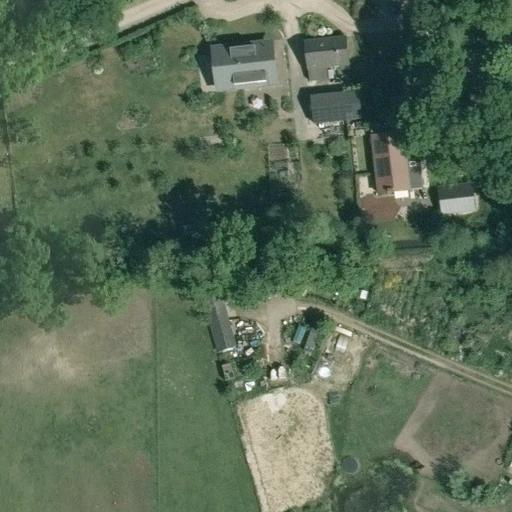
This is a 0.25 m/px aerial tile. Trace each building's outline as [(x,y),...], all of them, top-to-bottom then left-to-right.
[(349,67),(346,39),(306,44),(309,71),(310,71),(312,82),(327,80),(325,70),(349,67)] [(269,44),(214,50),(218,90),(273,84),(269,44)] [(312,100),(314,123),(361,119),(359,95),(312,100)] [(419,158),(396,161),(393,136),(372,138),(379,195),(423,190),(419,158)] [(449,204),(450,218),(483,215),(481,194),(448,195),(449,204)] [(236,348),(224,302),(255,299),(252,273),(201,279),(203,305),(204,304),(217,354),(236,348)]
